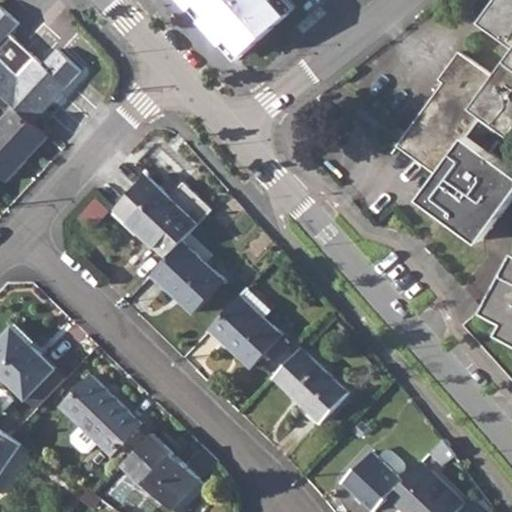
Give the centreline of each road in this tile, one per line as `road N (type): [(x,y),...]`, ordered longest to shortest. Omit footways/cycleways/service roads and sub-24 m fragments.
road 1 (tertiary): [(232,133),(511,453)]
road 2 (residential): [(288,495),(19,235)]
road 3 (residential): [(19,235),(171,69)]
road 4 (residential): [(408,0),(232,133)]
